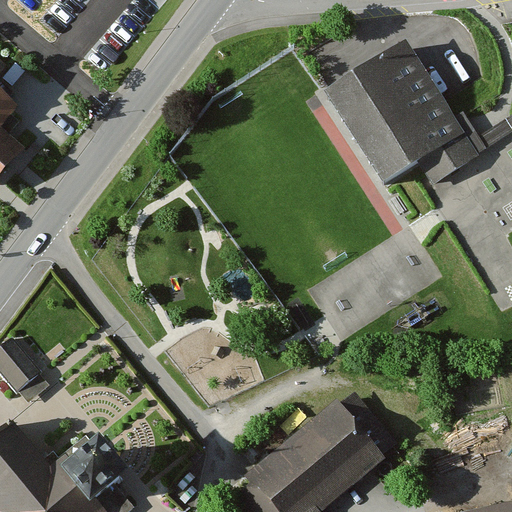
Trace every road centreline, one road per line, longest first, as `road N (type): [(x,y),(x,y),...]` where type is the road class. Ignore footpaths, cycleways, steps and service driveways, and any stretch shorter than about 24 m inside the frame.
road 1 (tertiary): [(38,230),(213,0)]
road 2 (residential): [(38,230),(217,446)]
